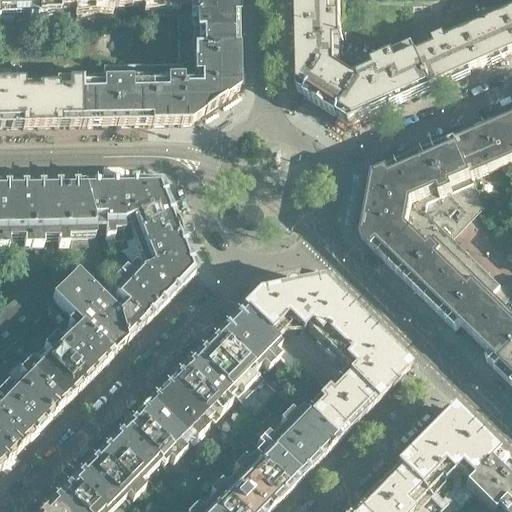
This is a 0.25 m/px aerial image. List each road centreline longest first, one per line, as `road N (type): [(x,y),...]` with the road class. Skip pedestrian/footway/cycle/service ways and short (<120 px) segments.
road 1 (residential): [(0,507),(252,258)]
road 2 (residential): [(206,167),(149,157),(0,160)]
road 3 (residential): [(305,511),(448,370)]
road 4 (residential): [(327,173),(511,94)]
road 5 (tertiary): [(313,238),(448,370)]
road 6 (tertiary): [(264,129),(262,0)]
